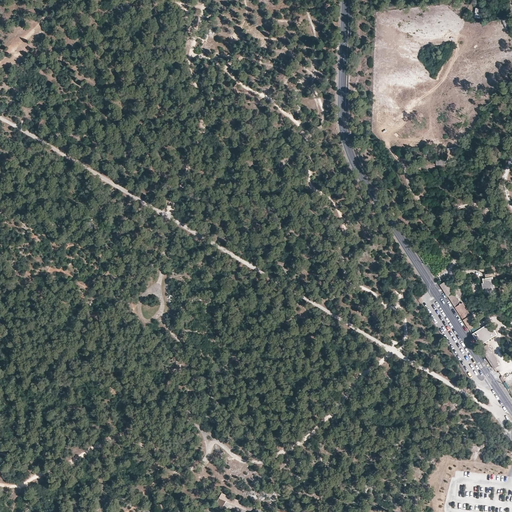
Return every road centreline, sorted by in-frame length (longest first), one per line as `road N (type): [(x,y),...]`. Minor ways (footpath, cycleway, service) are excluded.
road 1 (track): [(0,119),(484,404),(511,432)]
road 2 (residential): [(345,0),(350,154),(511,409)]
